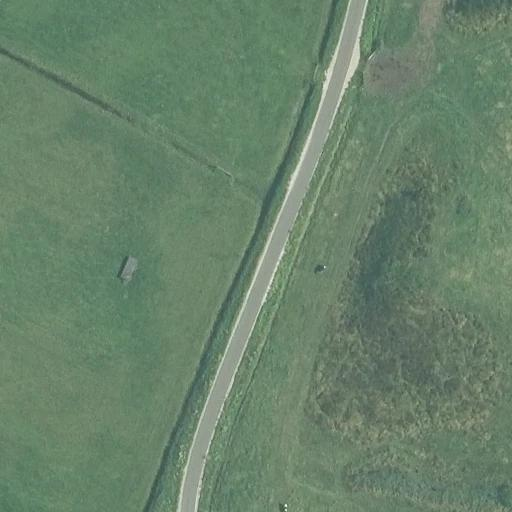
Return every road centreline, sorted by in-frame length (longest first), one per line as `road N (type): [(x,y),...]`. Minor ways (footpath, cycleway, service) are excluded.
road 1 (unclassified): [(188,511),(204,435),(339,75),(358,0)]
road 2 (track): [(235,0),(275,58),(339,75)]
